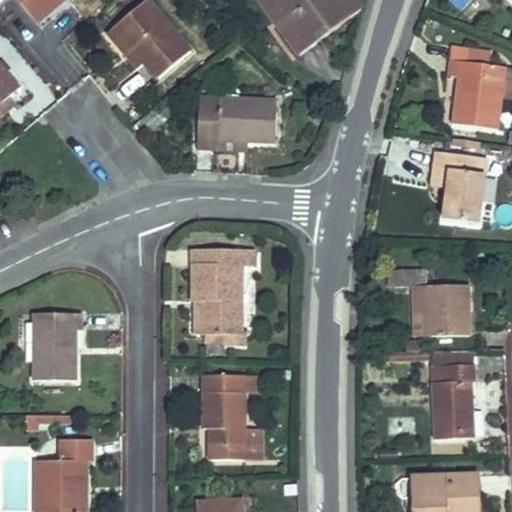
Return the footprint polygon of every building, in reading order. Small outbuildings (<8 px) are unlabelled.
[(0,0),(0,2),(2,0),(16,0),(33,20),(57,0),(0,0)] [(57,0),(33,20),(39,26),(69,0),(57,0)] [(148,0),(115,28),(145,63),(158,80),(191,52),(148,0)] [(331,34),(306,0),(258,0),(300,56),(331,34)] [(306,0),(331,34),(362,11),(353,0),(306,0)] [(145,63),(115,28),(108,34),(138,69),(145,63)] [(450,62),(491,66),(492,51),(451,47),(450,62)] [(448,78),(457,79),(462,79),(460,100),(455,100),(452,126),(500,131),(504,100),(507,70),(507,68),(491,66),(450,62),(448,78)] [(21,89),(0,63),(0,106),(8,100),(21,89)] [(197,150),(218,151),(218,141),(248,143),(276,144),(278,101),(200,97),(197,150)] [(8,100),(0,106),(0,118),(14,107),(8,100)] [(218,141),(218,151),(248,152),(248,143),(218,141)] [(437,153),(435,170),(451,173),(449,189),(445,221),(478,225),(487,160),(437,153)] [(451,173),(435,170),(433,187),(449,189),(451,173)] [(195,267),(195,303),(202,303),(202,336),(205,336),(225,336),(241,336),(241,268),(254,268),(254,251),(192,251),(192,267),(195,267)] [(426,271),(416,272),(416,287),(427,287),(426,271)] [(414,338),(466,337),(466,313),(470,313),(469,287),(427,287),(416,287),(416,272),(388,272),(388,288),(413,288),(414,338)] [(83,315),(34,315),(34,382),(77,382),(77,331),(83,331),(83,315)] [(241,336),(225,336),(225,343),(225,346),(242,346),(242,337),(241,337),(241,336)] [(377,341),(377,354),(392,354),(392,341),(377,341)] [(406,342),(406,353),(420,353),(420,342),(406,342)] [(431,368),(475,366),(475,352),(430,353),(431,360),(431,368)] [(365,363),(431,360),(430,353),(420,353),(406,353),(392,354),(377,354),(365,354),(365,363)] [(475,366),(431,368),(435,441),(476,439),(473,384),(476,384),(475,366)] [(258,377),(204,377),(204,430),(210,430),(210,461),(261,461),(261,430),(245,430),(244,394),(258,394),(258,377)] [(430,405),(414,405),(414,435),(431,435),(430,405)] [(76,425),(76,417),(27,417),(27,430),(39,431),(39,424),(76,425)] [(86,511),(87,494),(82,494),(82,463),(87,463),(92,463),(93,441),(61,441),(61,462),(37,462),(36,511),(86,511)] [(481,511),(480,476),(411,479),(412,511),(481,511)] [(199,511),(242,511),(242,502),(199,504),(199,511)]
